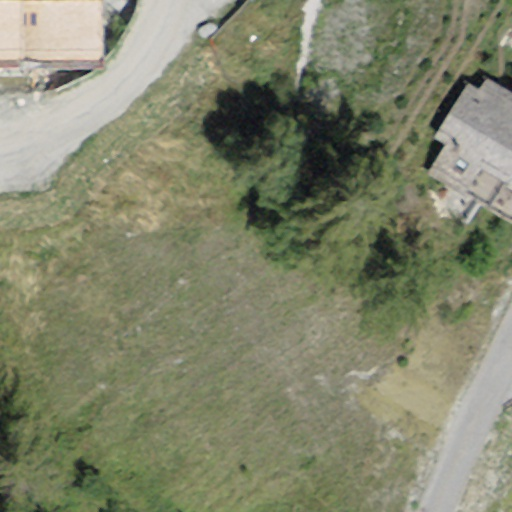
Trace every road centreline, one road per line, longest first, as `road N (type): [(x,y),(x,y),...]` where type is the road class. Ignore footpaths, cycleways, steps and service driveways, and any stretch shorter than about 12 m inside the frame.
road 1 (residential): [(0,145),(130,71),(182,0)]
road 2 (residential): [(436,511),(511,340)]
